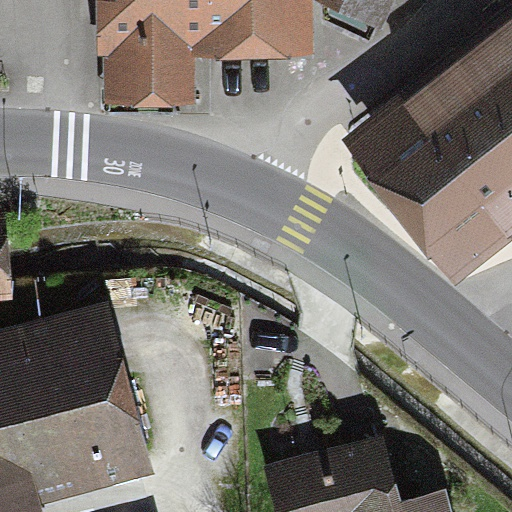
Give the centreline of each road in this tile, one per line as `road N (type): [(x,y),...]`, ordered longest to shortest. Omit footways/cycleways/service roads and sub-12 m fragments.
road 1 (residential): [(461,0),(306,132),(262,195)]
road 2 (tertiary): [(0,142),(125,150),(262,195)]
road 3 (tertiary): [(262,195),(344,249),(447,334)]
